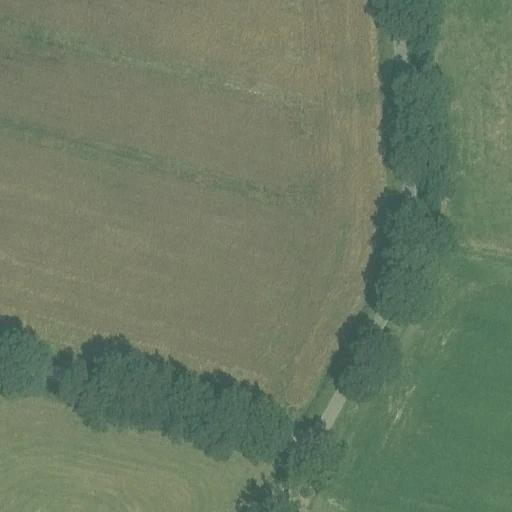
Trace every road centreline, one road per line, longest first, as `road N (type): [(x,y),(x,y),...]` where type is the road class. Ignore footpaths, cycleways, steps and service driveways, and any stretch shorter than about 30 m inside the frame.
road 1 (unclassified): [(277,511),(402,288),(418,225),(399,0)]
road 2 (track): [(316,442),(0,359)]
